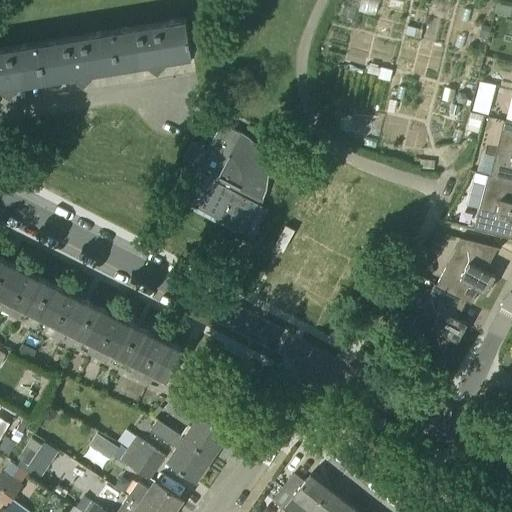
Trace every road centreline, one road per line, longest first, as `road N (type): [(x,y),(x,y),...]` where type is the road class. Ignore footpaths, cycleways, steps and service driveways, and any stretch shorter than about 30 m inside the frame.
road 1 (tertiary): [(339,367),(0,197)]
road 2 (residential): [(0,106),(129,89),(168,108)]
road 3 (residential): [(417,511),(290,412)]
road 4 (residential): [(218,511),(290,412)]
